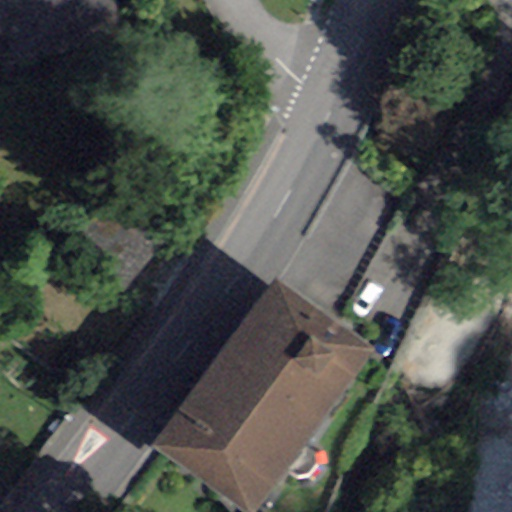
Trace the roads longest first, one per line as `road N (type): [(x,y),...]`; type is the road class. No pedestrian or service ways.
road 1 (tertiary): [(60,511),(264,229),(338,102)]
road 2 (residential): [(229,0),(301,83),(338,102)]
